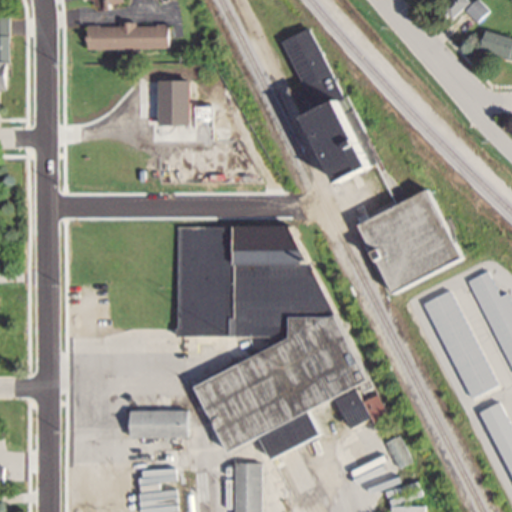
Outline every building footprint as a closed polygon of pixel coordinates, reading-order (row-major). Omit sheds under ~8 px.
[(490,12),(481,0),(476,0),(473,3),(470,0),(447,0),(439,6),(450,21),(467,8),(477,22),(490,12)] [(0,12),(0,87),(13,87),(12,12),(0,12)] [(173,22),(88,23),(88,47),(173,46),(173,22)] [(380,167),(322,24),(285,39),(304,86),(297,89),(335,185),(380,167)] [(511,35),(486,28),(480,49),(511,57),(511,35)] [(164,138),(164,182),(255,182),(255,138),(215,138),(215,119),(170,119),(170,138),(164,138)] [(469,258),(439,189),(368,220),(398,289),(469,258)] [(180,335),(203,382),(236,451),(264,438),(273,458),(277,458),(305,445),(293,421),(349,395),(352,401),(352,412),(358,425),(380,415),(382,420),(389,417),(385,408),(385,403),(383,399),(375,399),(367,392),(375,388),(300,225),(180,225),(180,335)] [(511,294),(510,291),(502,295),(491,270),(473,278),(511,369),(511,294)] [(427,301),(474,398),(501,385),(454,288),(427,301)] [(511,415),(505,400),(485,409),(511,467),(511,415)] [(132,409),(132,437),(192,437),(192,409),(132,409)] [(390,439),(398,467),(413,463),(405,435),(390,439)] [(264,511),(264,462),(237,462),(237,511),(264,511)]
